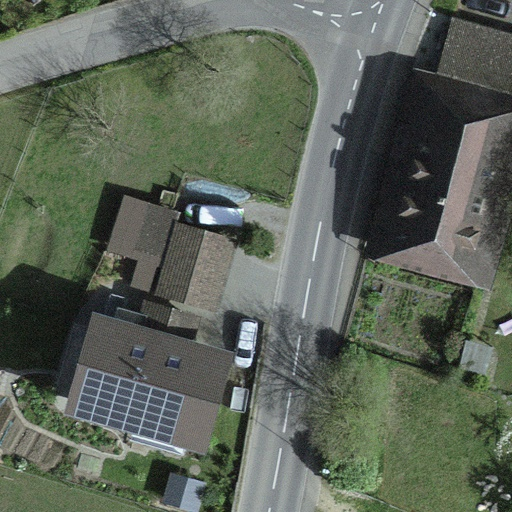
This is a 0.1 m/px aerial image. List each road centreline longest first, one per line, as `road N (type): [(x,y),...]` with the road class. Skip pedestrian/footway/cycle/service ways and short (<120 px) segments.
road 1 (tertiary): [(268,511),(325,207),(368,35)]
road 2 (unclassified): [(368,35),(270,1),(72,45),(0,70)]
